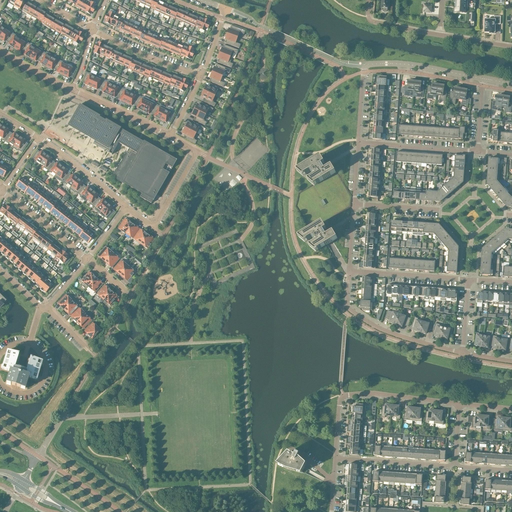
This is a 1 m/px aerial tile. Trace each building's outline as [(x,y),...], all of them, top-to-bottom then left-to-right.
[(17,0),(14,6),(19,9),(21,5),(23,6),(25,2),(23,2),(24,0),(17,0)] [(81,9),(85,0),(84,0),(79,0),(76,6),(81,9)] [(85,12),(91,2),(86,0),(85,0),(81,9),(85,11),(85,12)] [(154,10),(159,0),(158,0),(152,0),(149,8),(150,8),(150,7),(155,9),(154,10)] [(159,13),(163,3),(158,1),(159,0),(154,10),(159,12),(159,13)] [(455,0),(455,8),(458,8),(458,12),(465,13),(465,0),(455,0)] [(27,14),(32,5),(27,2),(22,11),(27,14)] [(91,2),(85,12),(90,15),(91,12),(93,13),(95,9),(93,8),(95,5),(91,2)] [(164,15),(168,6),(163,3),(159,13),(164,15)] [(31,17),(37,8),(32,5),(27,14),(31,17)] [(169,18),(173,8),(168,6),(164,15),(169,18)] [(36,20),(41,10),(37,8),(31,17),(36,20)] [(174,19),(179,9),(178,9),(178,10),(173,8),(169,18),(169,17),(174,19)] [(179,21),(183,11),(179,9),(174,19),(175,18),(179,20),(179,21)] [(41,22),(46,13),(41,10),(36,20),(37,19),(41,21),(40,22),(41,22)] [(184,23),(188,14),(183,11),(179,21),(184,23)] [(110,25),(114,14),(109,12),(107,16),(106,15),(104,19),(106,20),(104,22),(110,25)] [(45,26),(50,17),(46,14),(46,13),(41,22),(45,25),(45,26)] [(115,27),(119,17),(114,14),(110,25),(110,24),(115,27)] [(189,26),(193,16),(188,14),(184,23),(189,26)] [(194,27),(199,17),(198,17),(198,18),(193,16),(189,26),(190,25),(194,27)] [(49,29),(55,19),(50,17),(45,26),(49,29)] [(119,30),(123,20),(119,18),(119,17),(115,27),(120,29),(119,29),(119,30)] [(199,29),(204,19),(203,19),(199,17),(194,27),(195,27),(195,26),(200,28),(199,29)] [(490,20),(485,20),(485,32),(490,33),(489,34),(494,34),(494,33),(495,33),(495,24),(500,24),(500,17),(494,17),(492,17),(491,17),(491,18),(490,19),(490,20)] [(54,31),(59,22),(55,19),(49,29),(54,31)] [(204,19),(199,29),(204,31),(206,28),(207,28),(209,25),(208,24),(209,21),(204,19)] [(124,32),(129,22),(128,22),(128,23),(123,21),(124,20),(123,20),(119,30),(124,32)] [(59,33),(65,24),(64,24),(64,25),(59,22),(54,31),(54,32),(55,31),(59,33)] [(129,34),(133,24),(129,22),(124,32),(129,34)] [(64,36),(69,27),(65,24),(59,33),(60,32),(64,35),(64,36)] [(134,36),(138,26),(133,24),(129,34),(134,36)] [(139,39),(143,29),(138,27),(139,26),(138,26),(134,36),(139,38),(139,39)] [(226,34),(239,39),(241,34),(244,35),(245,31),(231,26),(230,29),(228,28),(226,34)] [(69,39),(74,30),(69,27),(64,36),(69,39)] [(7,42),(12,34),(10,32),(9,33),(5,30),(6,28),(0,36),(0,40),(1,41),(2,40),(4,42),(5,40),(7,42)] [(144,41),(148,31),(147,32),(143,30),(143,29),(139,39),(144,41)] [(73,42),(79,32),(78,32),(74,30),(69,39),(73,42)] [(149,43),(153,34),(148,31),(144,41),(149,43)] [(79,32),(73,42),(78,44),(80,41),(81,42),(83,38),(82,38),(84,35),(79,32)] [(13,49),(19,40),(15,37),(15,36),(12,34),(7,42),(10,44),(9,45),(11,46),(10,47),(13,49)] [(154,46),(158,36),(153,34),(149,43),(154,46)] [(239,39),(226,34),(224,40),(226,40),(224,43),(239,48),(240,45),(235,43),(237,38),(239,39)] [(159,48),(163,38),(162,39),(158,37),(158,36),(154,46),(159,48)] [(164,49),(168,39),(168,40),(163,38),(159,48),(159,47),(164,49)] [(169,51),(173,41),(168,39),(164,49),(169,51)] [(23,52),(28,44),(25,42),(24,43),(19,40),(13,49),(17,51),(17,50),(19,52),(20,50),(23,52)] [(174,53),(178,43),(173,41),(169,51),(174,53)] [(99,55),(103,45),(98,43),(97,45),(95,45),(94,48),(95,49),(94,53),(99,55)] [(179,55),(183,46),(183,47),(178,45),(178,44),(178,43),(174,53),(179,55)] [(29,59),(36,47),(31,44),(30,45),(28,44),(23,52),(25,53),(24,55),(26,56),(26,57),(29,59)] [(104,57),(108,47),(103,45),(99,55),(104,57)] [(219,53),(232,58),(233,53),(236,54),(238,51),(224,45),(223,48),(221,48),(219,53)] [(184,57),(189,47),(188,47),(188,48),(183,46),(179,55),(180,55),(184,57)] [(39,61),(43,53),(41,51),(41,50),(36,47),(29,59),(33,61),(33,60),(35,61),(36,60),(39,61)] [(109,59),(113,49),(108,47),(104,57),(104,56),(109,58),(109,59)] [(189,47),(184,57),(189,59),(191,56),(192,57),(193,53),(192,53),(194,49),(189,47)] [(113,62),(117,52),(113,50),(113,49),(109,59),(114,61),(113,62)] [(118,64),(122,55),(117,52),(113,62),(118,64)] [(45,68),(52,56),(46,53),(46,54),(43,53),(39,61),(41,62),(40,64),(42,65),(42,66),(45,68)] [(230,63),(232,58),(219,53),(217,59),(218,59),(217,62),(231,68),(233,64),(230,63)] [(123,67),(127,57),(122,55),(118,64),(123,67)] [(52,56),(45,68),(49,70),(49,69),(51,70),(52,68),(55,70),(59,61),(57,60),(57,59),(52,56)] [(128,69),(132,59),(127,57),(123,67),(124,66),(128,68),(128,69)] [(133,72),(137,62),(132,60),(133,59),(132,59),(128,69),(133,71),(133,72)] [(62,76),(67,66),(62,63),(59,61),(55,70),(58,71),(57,72),(59,73),(58,74),(62,76)] [(138,74),(142,64),(137,62),(133,72),(138,74)] [(143,76),(147,66),(142,64),(138,74),(143,76)] [(211,72),(222,77),(224,72),(229,74),(230,70),(216,64),(215,67),(214,67),(211,72)] [(67,66),(62,76),(65,78),(66,77),(68,78),(69,76),(72,78),(76,69),(72,67),(72,68),(67,66)] [(148,77),(152,67),(152,68),(147,66),(143,76),(143,75),(148,77)] [(153,79),(157,70),(152,67),(148,77),(149,76),(153,78),(153,79)] [(158,82),(162,72),(157,70),(153,79),(158,82)] [(163,84),(167,74),(162,72),(158,82),(163,84)] [(220,82),(222,77),(211,72),(209,78),(210,78),(209,81),(223,87),(225,84),(220,82)] [(90,88),(96,76),(90,73),(90,75),(86,73),(82,82),(86,83),(85,85),(87,86),(87,87),(90,88)] [(168,85),(173,75),(172,75),(172,76),(167,74),(163,84),(164,83),(168,85)] [(173,87),(178,77),(173,75),(168,85),(169,85),(169,84),(174,86),(173,87)] [(100,90),(104,81),(101,79),(101,78),(96,76),(90,88),(94,90),(94,89),(96,90),(97,88),(100,90)] [(376,85),(388,86),(386,86),(387,77),(380,76),(379,79),(377,79),(376,85)] [(178,89),(183,79),(182,79),(178,77),(173,87),(178,89)] [(183,79),(178,89),(183,92),(185,88),(186,88),(188,85),(187,84),(188,81),(183,79)] [(108,96),(113,84),(108,81),(107,82),(104,81),(100,90),(103,91),(103,93),(105,93),(104,94),(108,96)] [(414,94),(415,82),(409,81),(408,88),(405,88),(405,86),(405,85),(404,96),(410,97),(410,92),(414,92),(413,94),(414,94)] [(415,82),(414,94),(414,92),(417,92),(417,97),(423,98),(424,88),(423,90),(420,90),(421,82),(415,82)] [(118,97),(122,89),(118,87),(117,88),(113,86),(114,84),(113,84),(108,96),(111,98),(112,97),(114,98),(114,96),(118,97)] [(428,88),(426,99),(432,99),(433,97),(436,98),(438,85),(432,84),(431,91),(428,91),(428,88)] [(202,91),(215,97),(218,92),(221,93),(222,90),(212,85),(211,88),(206,86),(205,88),(204,88),(202,91)] [(438,85),(436,98),(437,95),(440,96),(439,101),(445,101),(447,91),(446,91),(446,94),(443,93),(444,86),(438,85)] [(459,102),(461,89),(455,88),(454,95),(451,94),(451,92),(449,102),(455,103),(456,99),(459,99),(459,102)] [(125,104),(131,92),(125,89),(125,90),(122,89),(118,97),(121,99),(120,100),(122,101),(122,102),(125,104)] [(461,89),(459,102),(459,99),(462,100),(462,105),(467,106),(468,104),(470,104),(471,99),(469,99),(470,96),(469,96),(469,98),(466,97),(467,90),(461,89)] [(213,102),(215,97),(202,91),(201,94),(202,94),(201,97),(206,99),(204,102),(214,107),(216,104),(213,102)] [(135,105),(139,97),(136,95),(136,94),(131,92),(125,104),(129,106),(129,105),(131,106),(132,104),(135,105)] [(501,109),(503,96),(497,95),(496,102),(493,102),(494,100),(493,100),(492,110),(498,111),(498,106),(502,107),(501,109)] [(503,96),(501,109),(502,107),(505,107),(504,112),(510,113),(511,102),(511,103),(511,105),(508,105),(510,97),(503,96)] [(142,112),(148,100),(143,97),(142,98),(139,97),(135,105),(138,107),(137,109),(139,110),(142,112)] [(152,114),(156,105),(153,104),(154,103),(148,100),(142,112),(146,114),(146,113),(148,114),(149,112),(152,114)] [(193,109),(206,116),(209,111),(211,112),(213,109),(203,104),(202,107),(197,105),(196,107),(195,106),(193,109)] [(176,161),(146,144),(120,129),(105,120),(106,121),(105,122),(98,118),(99,116),(99,117),(100,117),(79,105),(80,106),(69,125),(87,136),(86,136),(90,138),(92,135),(96,137),(92,144),(93,144),(109,152),(108,153),(111,155),(118,143),(128,149),(116,170),(118,172),(115,178),(125,184),(125,185),(125,184),(142,193),(140,197),(139,197),(151,204),(151,203),(153,200),(153,201),(176,160),(176,161)] [(159,121),(165,109),(160,106),(159,107),(156,105),(152,114),(155,115),(154,117),(156,118),(156,119),(159,121)] [(165,109),(159,121),(163,122),(163,121),(165,122),(166,121),(169,123),(174,114),(170,112),(171,111),(165,109)] [(204,121),(206,116),(193,109),(192,112),(193,113),(191,115),(196,118),(195,121),(205,126),(206,122),(204,121)] [(184,128),(197,135),(199,130),(202,131),(204,128),(194,123),(192,126),(187,123),(186,125),(185,125),(184,128)] [(5,141),(10,133),(7,131),(8,130),(6,129),(6,128),(3,126),(0,130),(0,137),(2,138),(1,139),(5,141)] [(194,140),(197,135),(184,128),(182,131),(183,131),(182,134),(187,136),(185,139),(195,144),(197,141),(194,140)] [(12,148),(20,136),(16,134),(16,135),(14,134),(13,135),(10,133),(5,141),(8,144),(9,143),(13,145),(12,147),(12,148)] [(20,136),(12,148),(18,151),(18,150),(22,152),(27,144),(23,142),(24,140),(22,139),(23,138),(20,136)] [(40,164),(47,155),(44,152),(43,153),(41,152),(40,153),(37,151),(32,159),(35,162),(36,161),(40,164)] [(48,170),(53,163),(50,161),(51,159),(49,158),(50,157),(47,155),(40,164),(45,167),(44,168),(48,170)] [(455,156),(455,155),(453,155),(455,155),(455,162),(454,167),(452,167),(464,168),(464,162),(464,157),(455,156)] [(325,163),(324,163),(321,156),(297,171),(303,176),(310,172),(313,177),(308,180),(313,185),(314,186),(335,173),(336,173),(332,166),(325,170),(322,165),(325,163)] [(500,158),(498,158),(498,159),(489,159),(489,164),(488,170),(500,170),(498,170),(498,165),(499,158),(500,158)] [(55,177),(63,166),(60,164),(59,165),(57,163),(56,165),(53,163),(48,170),(51,173),(52,172),(56,175),(54,177),(55,177)] [(3,165),(0,170),(0,175),(3,177),(5,174),(6,175),(10,169),(3,165)] [(63,182),(69,174),(66,172),(67,171),(65,169),(66,169),(63,166),(55,177),(59,181),(60,180),(63,182)] [(463,173),(464,168),(452,167),(454,167),(454,173),(454,178),(452,177),(463,182),(463,173)] [(500,171),(500,170),(488,170),(488,175),(487,184),(499,180),(497,181),(497,176),(498,170),(500,171)] [(314,186),(313,185),(300,194),(296,207),(310,229),(322,222),(326,229),(330,226),(326,220),(349,206),(350,197),(335,173),(314,186)] [(70,189),(78,178),(75,176),(74,177),(73,175),(72,177),(69,174),(63,182),(66,184),(67,184),(71,187),(69,189),(70,189)] [(456,189),(463,182),(452,177),(453,178),(449,181),(445,185),(444,184),(452,192),(456,189)] [(20,189),(26,181),(22,178),(16,186),(20,189)] [(78,194),(84,186),(81,184),(82,183),(81,181),(78,178),(70,189),(75,193),(75,192),(78,194)] [(497,195),(505,188),(504,189),(500,185),(497,181),(499,180),(487,184),(493,191),(497,195)] [(31,184),(30,184),(26,181),(20,189),(24,193),(25,192),(31,184)] [(35,187),(31,184),(30,184),(31,184),(25,192),(29,195),(35,187)] [(447,196),(452,192),(444,184),(445,185),(441,189),(437,192),(437,190),(436,190),(440,202),(447,196)] [(85,201),(93,191),(90,188),(90,189),(88,187),(87,189),(84,186),(78,194),(81,196),(80,197),(85,201)] [(33,198),(40,190),(35,187),(29,195),(33,198)] [(511,197),(508,193),(504,189),(506,188),(505,188),(497,195),(501,200),(507,207),(511,195),(511,196),(511,197)] [(38,202),(44,194),(40,190),(33,198),(38,202)] [(437,192),(432,192),(426,191),(427,190),(426,190),(426,201),(431,201),(440,202),(436,190),(437,192)] [(93,206),(99,199),(96,197),(97,195),(96,194),(96,193),(93,191),(85,201),(86,199),(90,203),(90,204),(93,206)] [(381,192),(369,191),(368,197),(373,198),(373,200),(378,200),(378,192),(381,192)] [(42,205),(48,197),(44,194),(38,202),(42,205)] [(46,208),(52,200),(48,197),(42,205),(46,208)] [(99,213),(108,203),(105,201),(105,202),(103,200),(102,201),(99,199),(93,206),(95,208),(95,209),(99,213)] [(57,204),(52,200),(46,208),(50,212),(56,204),(56,205),(57,204)] [(108,203),(99,213),(104,218),(105,217),(107,219),(114,212),(111,210),(112,208),(110,207),(111,206),(108,203)] [(60,208),(56,205),(56,204),(50,212),(54,216),(60,208)] [(0,212),(4,215),(9,208),(5,205),(0,211),(0,212)] [(8,218),(13,211),(9,208),(4,215),(8,218)] [(58,219),(65,211),(60,208),(54,216),(58,219)] [(12,222),(17,215),(13,211),(8,218),(12,222)] [(63,222),(69,214),(65,211),(58,219),(63,222)] [(367,220),(379,221),(379,214),(377,214),(377,212),(372,211),(372,214),(367,213),(367,220)] [(67,226),(73,218),(69,214),(63,222),(67,226)] [(16,225),(22,217),(21,218),(17,215),(12,222),(16,225)] [(20,227),(26,220),(22,217),(16,225),(16,224),(20,227)] [(71,229),(77,221),(73,218),(67,226),(71,229)] [(125,234),(132,224),(125,219),(118,229),(125,234)] [(24,230),(30,223),(26,220),(20,227),(24,230)] [(75,232),(82,224),(77,221),(71,229),(75,232)] [(337,238),(333,232),(326,236),(323,231),(326,229),(322,222),(310,229),(298,237),(304,242),(312,238),(315,243),(309,246),(315,252),(337,238)] [(28,233),(34,226),(30,223),(24,230),(28,233)] [(82,224),(75,232),(79,236),(85,229),(86,228),(87,226),(83,223),(82,225),(82,224)] [(125,234),(132,239),(139,229),(132,224),(125,234)] [(433,236),(439,225),(429,225),(424,224),(423,236),(424,234),(429,234),(434,234),(433,236)] [(440,244),(448,236),(445,232),(439,225),(433,236),(434,234),(438,238),(441,242),(440,244)] [(32,237),(38,230),(34,226),(28,233),(32,236),(32,237)] [(89,232),(85,229),(79,236),(83,240),(89,232)] [(139,229),(132,239),(140,244),(147,234),(139,229)] [(36,240),(41,233),(37,230),(38,230),(32,237),(36,240)] [(509,242),(505,230),(498,236),(494,240),(501,248),(500,247),(504,243),(508,240),(509,242)] [(89,232),(83,240),(88,243),(94,235),(89,232)] [(40,244),(45,237),(41,233),(36,240),(40,244)] [(147,234),(140,244),(147,249),(154,239),(147,234)] [(446,251),(458,248),(452,241),(448,236),(440,244),(441,243),(445,247),(448,251),(446,251)] [(44,247),(49,240),(45,237),(40,244),(44,247)] [(0,251),(2,253),(8,245),(6,243),(7,242),(5,240),(4,241),(0,245),(0,251)] [(47,251),(53,243),(49,240),(44,247),(48,250),(47,251)] [(501,248),(494,240),(490,243),(483,249),(494,255),(492,254),(496,250),(500,247),(501,248)] [(51,254),(57,247),(53,244),(53,243),(47,251),(51,254)] [(6,257),(13,249),(11,247),(11,246),(9,244),(8,245),(2,253),(1,254),(3,256),(4,255),(6,257)] [(55,257),(61,250),(57,247),(51,254),(55,257)] [(112,253),(105,247),(97,256),(104,262),(112,253)] [(11,260),(17,253),(15,251),(16,250),(14,248),(13,249),(6,257),(5,258),(8,260),(8,259),(11,260)] [(448,251),(448,256),(448,261),(446,261),(457,262),(457,257),(458,248),(446,251),(446,252),(448,251)] [(494,255),(483,249),(482,259),(482,264),(493,265),(491,265),(491,259),(492,254),(494,255)] [(59,260),(65,253),(61,250),(55,257),(59,260)] [(15,264),(22,256),(20,255),(20,254),(18,252),(17,253),(11,260),(10,261),(12,263),(13,262),(15,264)] [(65,253),(59,260),(63,263),(65,265),(70,259),(68,258),(69,256),(65,253)] [(112,253),(104,262),(111,268),(119,259),(112,253)] [(19,269),(26,261),(23,259),(24,258),(22,256),(15,264),(14,265),(14,266),(16,268),(17,267),(19,269)] [(23,273),(30,265),(28,263),(29,262),(26,260),(26,261),(19,269),(18,270),(20,272),(21,271),(23,273)] [(120,275),(128,266),(121,261),(113,270),(120,275)] [(456,268),(457,262),(446,261),(446,262),(448,262),(447,267),(447,274),(445,274),(447,274),(447,273),(456,273),(456,268)] [(28,277),(35,269),(32,267),(33,266),(31,264),(30,265),(23,273),(23,274),(25,276),(26,275),(28,277)] [(493,265),(482,264),(481,269),(481,275),(490,276),(490,277),(492,277),(492,270),(491,270),(491,265),(493,265)] [(128,266),(120,275),(127,281),(134,272),(128,266)] [(32,280),(39,273),(37,271),(38,270),(35,268),(35,269),(28,277),(27,278),(29,279),(30,278),(32,280)] [(36,285),(44,276),(41,274),(42,273),(40,272),(39,273),(32,280),(32,281),(34,283),(35,282),(37,284),(36,285)] [(96,278),(93,275),(89,272),(81,281),(88,287),(96,278)] [(41,289),(47,281),(45,279),(46,278),(44,276),(36,285),(35,286),(38,288),(38,287),(41,289)] [(96,278),(88,287),(95,293),(102,284),(96,278)] [(48,280),(47,281),(41,289),(40,290),(42,292),(43,291),(46,293),(52,285),(50,283),(50,282),(48,280)] [(96,294),(103,300),(111,291),(104,285),(96,294)] [(110,306),(118,297),(111,291),(103,300),(110,306)] [(72,301),(66,295),(57,303),(64,310),(72,301)] [(70,316),(78,308),(80,306),(74,300),(72,301),(64,310),(70,316)] [(370,311),(370,302),(361,301),(360,308),(363,308),(363,311),(370,311)] [(76,322),(85,314),(78,308),(70,316),(76,322)] [(396,324),(399,315),(388,310),(385,318),(390,321),(390,322),(396,324)] [(85,314),(76,322),(83,329),(91,320),(85,314)] [(399,315),(396,324),(402,327),(402,325),(408,327),(411,319),(399,315)] [(420,332),(423,322),(417,321),(418,319),(414,318),(411,328),(414,329),(414,330),(420,332)] [(423,322),(420,332),(426,334),(426,332),(429,333),(432,323),(429,322),(428,324),(423,322)] [(84,331),(88,335),(92,339),(100,331),(92,323),(84,331)] [(441,338),(444,326),(435,324),(432,334),(435,335),(435,336),(441,338)] [(444,326),(441,338),(447,340),(447,338),(450,339),(453,328),(444,326)] [(481,347),(483,334),(477,333),(475,345),(481,347)] [(490,346),(492,336),(483,334),(481,347),(487,348),(488,346),(490,346)] [(499,350),(501,337),(492,336),(490,346),(493,347),(493,349),(499,350)] [(508,349),(510,339),(501,337),(499,350),(505,351),(505,349),(508,349)] [(15,367),(19,355),(8,352),(2,370),(10,372),(7,382),(11,383),(10,385),(21,388),(21,386),(25,387),(28,377),(36,380),(42,362),(30,359),(27,371),(23,370),(24,368),(19,367),(18,368),(15,367)] [(353,413),(362,414),(365,414),(365,406),(365,405),(364,405),(363,405),(363,404),(356,404),(356,407),(353,407),(353,413)] [(392,406),(386,405),(386,407),(383,406),(381,417),(385,418),(385,415),(391,416),(392,406)] [(398,408),(398,407),(392,406),(391,416),(396,417),(396,419),(400,419),(401,409),(398,408)] [(412,421),(414,408),(408,408),(407,409),(404,409),(403,420),(412,421)] [(412,421),(421,422),(423,411),(420,411),(420,409),(414,408),(412,421)] [(436,411),(429,410),(429,412),(426,412),(425,422),(428,423),(429,421),(434,421),(434,424),(436,411)] [(442,412),(440,412),(436,411),(434,424),(443,425),(445,414),(442,414),(442,412)] [(482,416),(476,416),(476,417),(473,417),(472,428),(475,428),(475,426),(481,427),(482,416)] [(481,427),(487,427),(486,429),(490,430),(491,419),(488,418),(488,417),(482,416),(481,427)] [(504,418),(500,418),(498,418),(497,419),(494,419),(493,430),(503,431),(504,418)] [(503,431),(511,432),(511,431),(511,420),(510,421),(510,419),(504,418),(503,431)] [(295,455),(294,455),(289,452),(277,464),(287,469),(302,474),(307,464),(299,457),(299,458),(298,457),(300,455),(297,453),(296,456),(295,455)]
